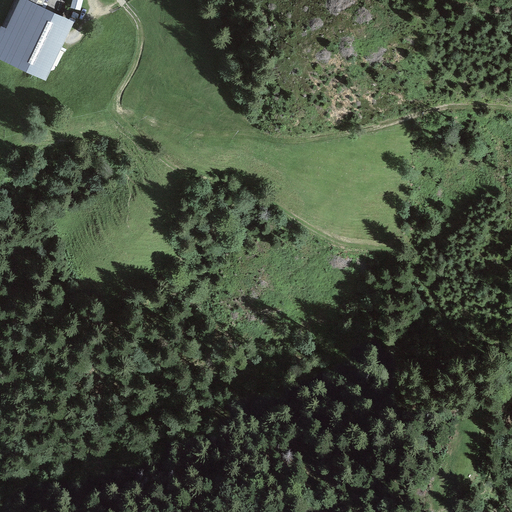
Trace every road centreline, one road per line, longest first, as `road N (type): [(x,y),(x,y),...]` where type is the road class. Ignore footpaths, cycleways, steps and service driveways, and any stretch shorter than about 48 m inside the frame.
road 1 (track): [(120,0),(141,33),(116,101),(121,120),(191,178),(260,196),(334,242),(401,255),(429,289),(471,384)]
road 2 (track): [(116,108),(190,133),(289,141),(453,107),(511,109)]
